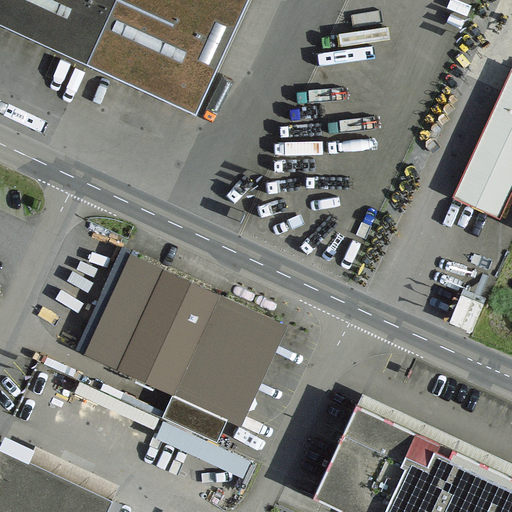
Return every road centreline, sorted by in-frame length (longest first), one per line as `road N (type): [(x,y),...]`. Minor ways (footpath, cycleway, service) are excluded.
road 1 (residential): [(511,377),(0,145)]
road 2 (unknown): [(376,0),(394,16),(404,64),(350,211)]
